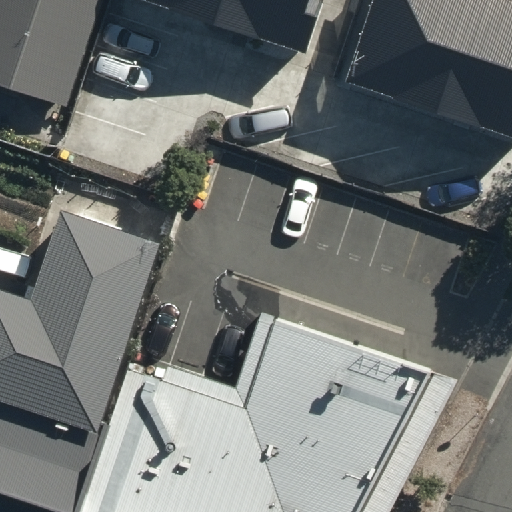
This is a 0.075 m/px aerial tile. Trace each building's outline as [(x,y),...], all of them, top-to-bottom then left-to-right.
[(105,0),(0,0),(0,88),(68,111),(105,0)] [(324,0),(137,0),(307,54),(324,0)] [(511,14),(466,0),(387,0),(358,92),(511,142),(511,14)] [(38,314),(0,301),(0,400),(106,437),(168,255),(68,221),(38,314)] [(164,390),(134,380),(112,439),(91,511),(362,511),(435,371),(283,323),(253,420),(164,390)] [(0,400),(0,499),(40,511),(91,511),(112,439),(106,437),(0,400)]
